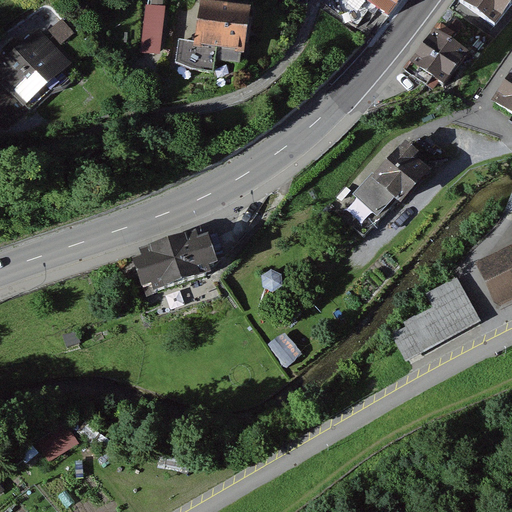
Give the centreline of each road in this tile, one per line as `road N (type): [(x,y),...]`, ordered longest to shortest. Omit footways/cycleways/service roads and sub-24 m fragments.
road 1 (tertiary): [(423,0),(358,82),(263,165),(167,213),(0,271)]
road 2 (residential): [(511,338),(200,511)]
